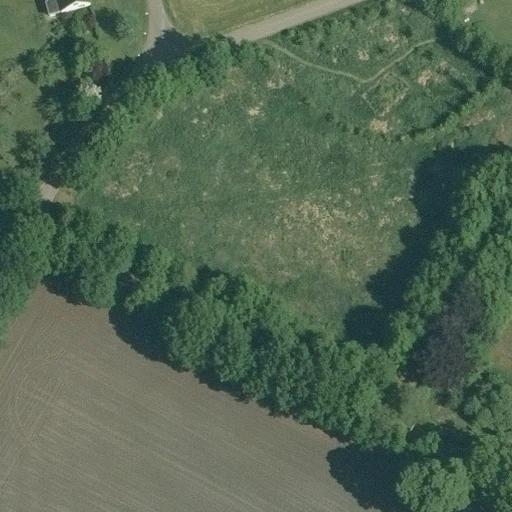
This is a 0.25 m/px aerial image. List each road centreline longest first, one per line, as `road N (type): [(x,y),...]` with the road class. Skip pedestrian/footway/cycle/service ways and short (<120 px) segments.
road 1 (unclassified): [(0,276),(100,118),(171,64)]
road 2 (unclassified): [(171,64),(337,0)]
